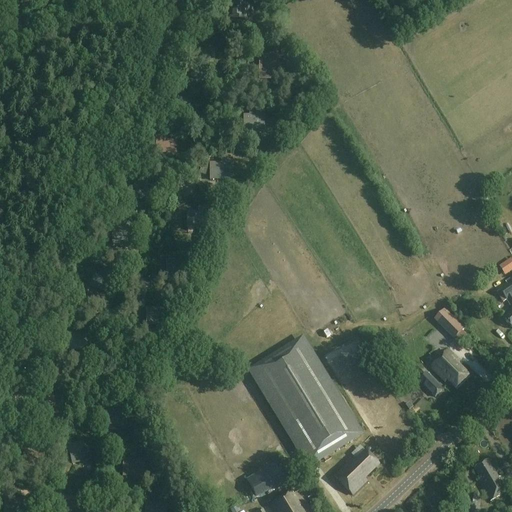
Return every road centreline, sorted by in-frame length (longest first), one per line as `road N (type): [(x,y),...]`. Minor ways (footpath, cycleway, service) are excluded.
road 1 (track): [(0,437),(191,0)]
road 2 (tertiary): [(374,511),(511,378)]
road 3 (unknown): [(0,490),(93,495),(131,511)]
